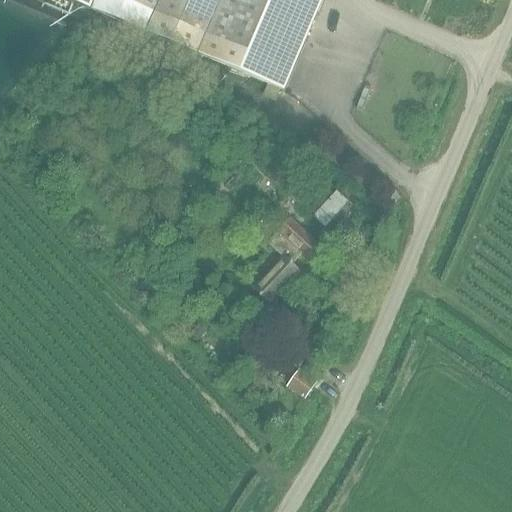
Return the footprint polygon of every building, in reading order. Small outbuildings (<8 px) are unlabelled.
[(62,0),(145,35),(284,92),(292,73),(322,0),(62,0)] [(102,58),(89,81),(98,87),(112,64),(102,58)] [(261,148),(251,158),(280,188),(289,178),(261,148)] [(297,176),(284,189),(295,202),(309,189),(297,176)] [(327,222),(349,196),(336,186),(314,211),(327,222)] [(291,265),(302,254),(308,260),(320,248),(290,219),(267,244),(283,258),(254,290),(269,304),(299,272),(291,265)] [(189,264),(181,273),(190,281),(198,272),(189,264)] [(200,321),(190,333),(198,339),(207,327),(200,321)] [(215,356),(208,364),(217,372),(224,364),(215,356)] [(224,364),(217,372),(227,380),(236,370),(226,361),(224,364)] [(300,366),(285,387),(305,398),(317,378),(300,366)]
